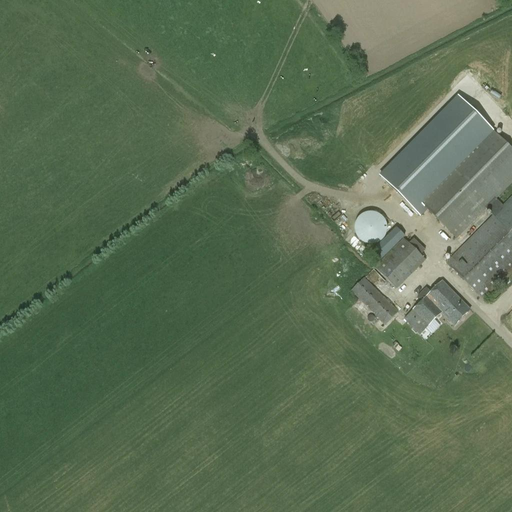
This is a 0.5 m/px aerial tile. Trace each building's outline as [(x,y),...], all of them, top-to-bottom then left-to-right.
[(511,274),(511,196),(503,206),(496,200),(511,183),(511,150),(458,97),(378,176),(418,218),(427,210),(456,240),(486,210),(493,216),(445,264),(485,302),(511,274)] [(360,242),(365,244),(370,245),(375,245),(379,243),(383,240),(385,235),(387,231),(386,226),(385,222),(382,218),(378,215),(374,213),(369,213),(364,214),(360,216),(357,220),(355,224),(354,229),(355,234),(357,238),(360,242)] [(425,262),(402,240),(374,268),(396,291),(425,262)] [(364,279),(351,292),(385,326),(398,313),(364,279)] [(417,297),(422,302),(404,320),(420,335),(442,314),(454,327),(470,311),(442,283),(431,293),(426,288),(417,297)]
